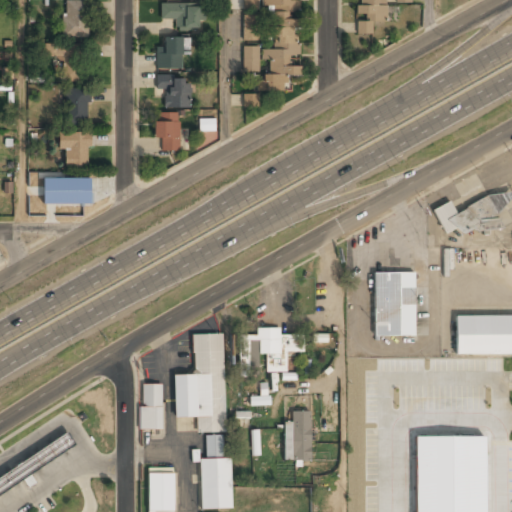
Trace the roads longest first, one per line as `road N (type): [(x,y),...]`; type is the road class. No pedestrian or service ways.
road 1 (secondary): [(0,423),(511,128)]
road 2 (motorway): [(0,373),(511,85)]
road 3 (motorway): [(511,48),(0,336)]
road 4 (secondary): [(499,0),(0,282)]
road 5 (motorway): [(511,14),(323,155)]
road 6 (motorway): [(232,243),(444,167)]
road 7 (residential): [(124,0),(130,209)]
road 8 (residential): [(125,511),(124,382),(112,354)]
